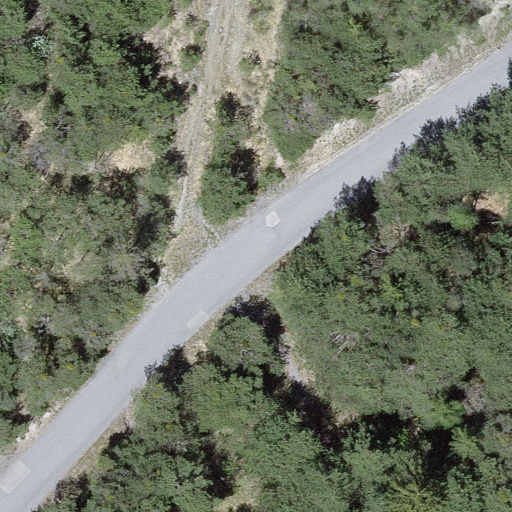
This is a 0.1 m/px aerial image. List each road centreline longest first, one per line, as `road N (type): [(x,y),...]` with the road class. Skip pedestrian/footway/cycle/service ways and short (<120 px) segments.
road 1 (unclassified): [(0,480),(178,280),(428,82),(511,37)]
road 2 (track): [(213,0),(178,280)]
